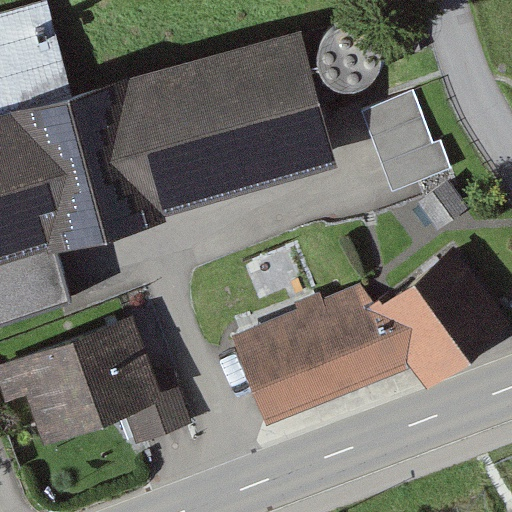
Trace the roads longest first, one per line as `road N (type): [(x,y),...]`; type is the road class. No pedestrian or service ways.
road 1 (tertiary): [(187,511),(511,388)]
road 2 (residential): [(445,0),(486,115),(511,157)]
